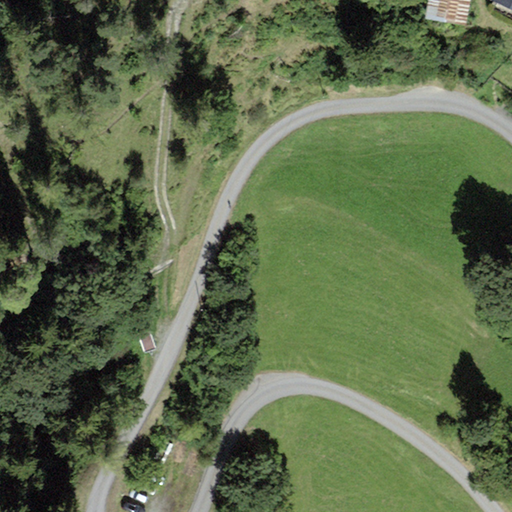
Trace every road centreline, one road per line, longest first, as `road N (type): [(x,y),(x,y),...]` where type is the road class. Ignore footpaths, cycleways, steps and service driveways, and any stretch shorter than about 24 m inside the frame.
road 1 (unclassified): [(97,511),(108,469),(185,314),(227,197),(263,141),(317,110),(409,102),(474,108),(511,136)]
road 2 (unclassified): [(495,511),(461,470),(397,417),(303,385),(255,401),(219,457),(200,511)]
